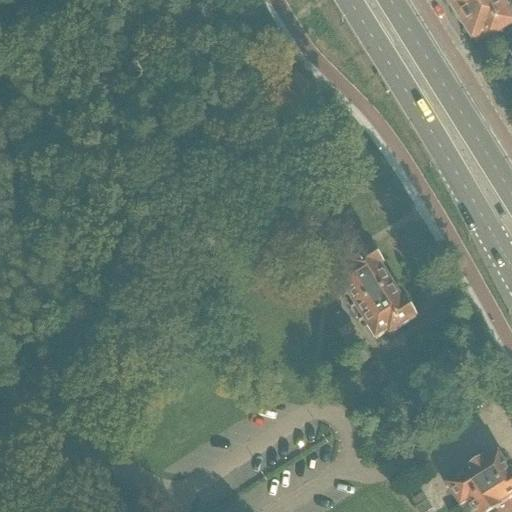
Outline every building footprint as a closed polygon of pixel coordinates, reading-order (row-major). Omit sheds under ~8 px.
[(448,0),(456,12),(474,0),(448,0)] [(511,0),(474,0),(456,12),(457,14),(457,18),(460,23),(463,24),(474,41),(486,34),(488,38),(511,22),(511,18),(511,17),(511,16),(511,0)] [(342,299),(350,310),(393,284),(382,267),(380,264),(381,260),(377,253),(373,252),(371,249),(345,265),(347,268),(334,276),(346,296),(342,299)] [(393,284),(350,310),(358,324),(362,322),(375,341),(387,334),(389,337),(415,320),(413,317),(414,313),(410,306),(406,305),(404,302),(393,284)] [(325,314),(330,323),(343,315),(338,306),(325,314)] [(343,315),(330,323),(337,333),(349,325),(343,315)] [(446,487),(447,489),(459,509),(467,504),(472,511),(495,511),(500,508),(499,507),(511,498),(511,476),(511,475),(510,475),(497,455),(484,463),(483,461),(467,471),(468,473),(446,487)] [(427,502),(416,509),(417,511),(428,511),(432,510),(427,502)]
